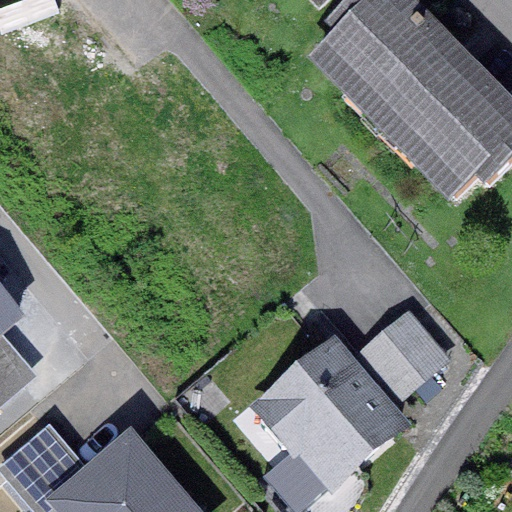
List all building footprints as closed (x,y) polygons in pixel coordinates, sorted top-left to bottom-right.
[(301,0),(314,13),(328,0),(301,0)] [(476,181),(485,191),(511,164),(511,132),(384,0),(358,0),(329,29),(338,39),(314,61),(452,204),(476,181)] [(0,302),(0,340),(19,326),(0,302)] [(394,405),(440,366),(404,324),(358,363),(394,405)] [(325,493),(394,434),(327,356),(258,415),(257,429),(277,452),(291,453),(325,493)] [(49,434),(0,474),(0,475),(30,511),(64,511),(94,488),(49,434)] [(184,511),(136,453),(94,488),(64,511),(184,511)]
